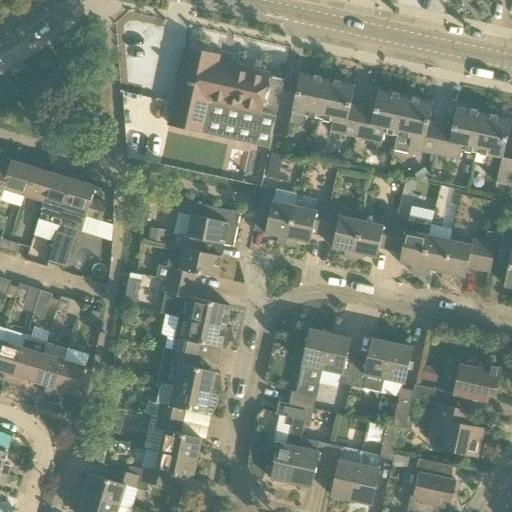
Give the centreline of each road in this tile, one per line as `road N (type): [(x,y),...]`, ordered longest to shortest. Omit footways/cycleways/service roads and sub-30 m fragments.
road 1 (residential): [(511,335),(319,292),(284,305),(262,340),(233,484),(248,511)]
road 2 (residential): [(511,62),(233,0)]
road 3 (residential): [(0,416),(29,428),(41,447),(25,511)]
